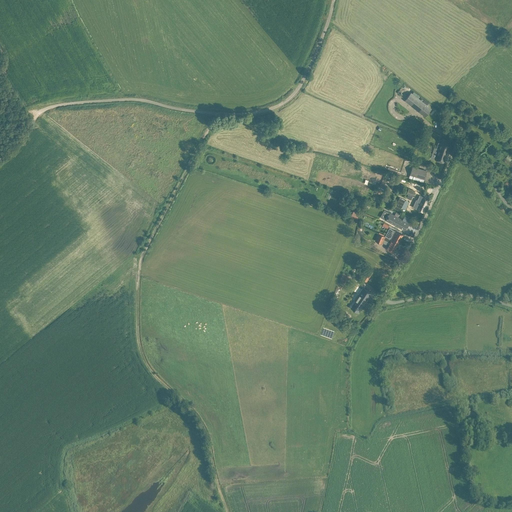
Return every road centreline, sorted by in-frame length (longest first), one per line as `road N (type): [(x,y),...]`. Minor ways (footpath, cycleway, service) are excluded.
road 1 (track): [(224,511),(201,427),(140,356),(137,342),(135,259),(212,114)]
road 2 (unclassified): [(511,302),(466,290),(392,302),(385,296),(454,152),(469,154),(511,205)]
road 3 (unclassified): [(41,112),(124,100),(237,116),(286,105),(302,87),(334,0)]
